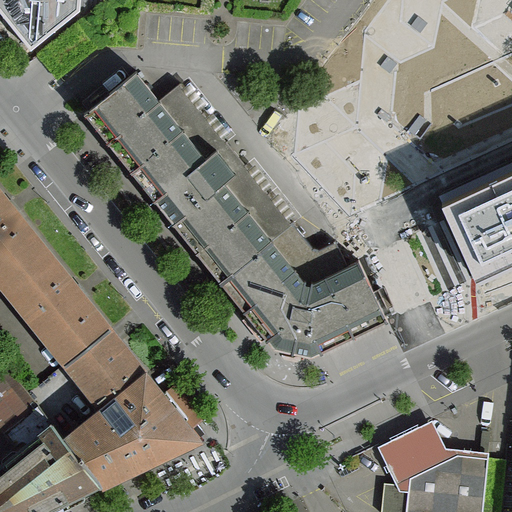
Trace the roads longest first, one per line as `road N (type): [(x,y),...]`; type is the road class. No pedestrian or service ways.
road 1 (residential): [(277,410),(236,381),(8,99)]
road 2 (residential): [(277,410),(336,405),(511,323)]
road 3 (residential): [(151,511),(205,502),(233,487),(259,461),(277,410)]
